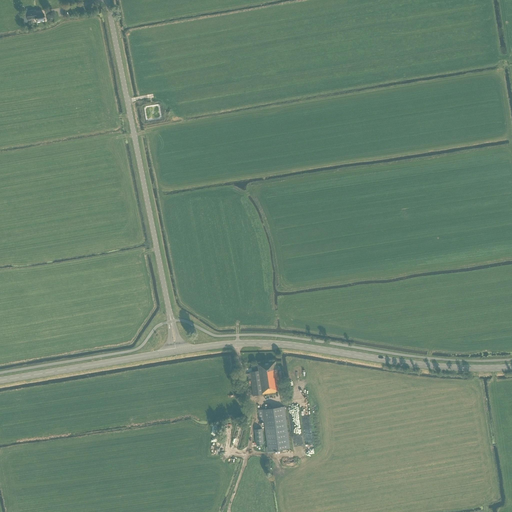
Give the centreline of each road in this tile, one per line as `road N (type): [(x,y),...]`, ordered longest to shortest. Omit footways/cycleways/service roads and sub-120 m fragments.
road 1 (tertiary): [(180,350),(261,343),(432,366),(511,367)]
road 2 (unclassified): [(171,323),(107,0)]
road 3 (tertiary): [(0,380),(171,352)]
